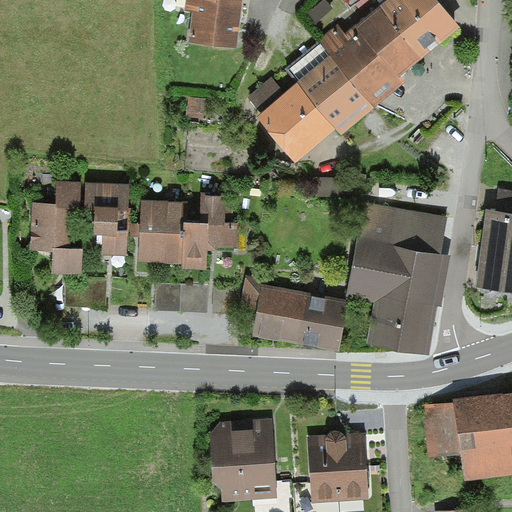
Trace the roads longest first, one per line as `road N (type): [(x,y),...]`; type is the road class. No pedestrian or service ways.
road 1 (tertiary): [(395,376),(0,359)]
road 2 (residential): [(461,365),(450,315),(481,115)]
road 3 (residential): [(395,376),(403,511)]
